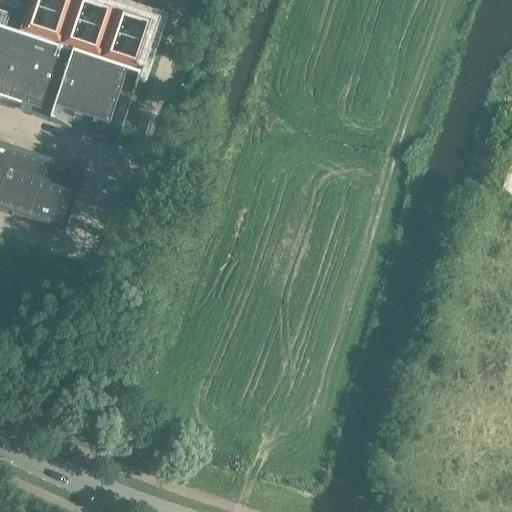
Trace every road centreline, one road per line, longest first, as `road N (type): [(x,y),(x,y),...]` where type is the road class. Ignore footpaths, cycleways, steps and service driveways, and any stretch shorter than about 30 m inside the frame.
road 1 (track): [(443,0),(331,330),(269,423),(241,511)]
road 2 (tertiary): [(162,511),(0,443)]
